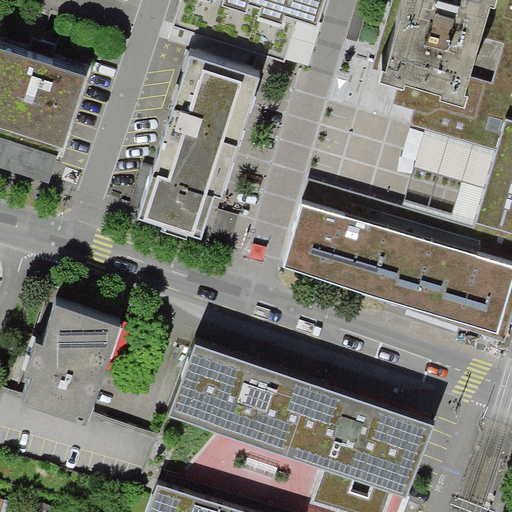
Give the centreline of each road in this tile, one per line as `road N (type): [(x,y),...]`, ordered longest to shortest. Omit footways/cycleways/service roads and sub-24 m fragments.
road 1 (residential): [(254,301),(341,0)]
road 2 (residential): [(149,0),(74,242)]
road 3 (secondary): [(254,301),(493,382)]
road 4 (secondary): [(74,242),(254,301)]
road 5 (residential): [(493,382),(440,511)]
